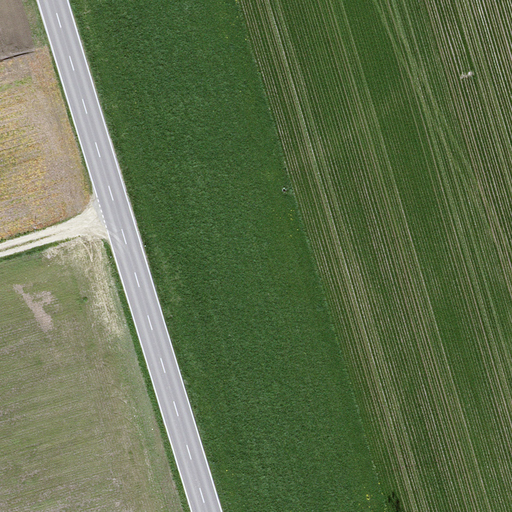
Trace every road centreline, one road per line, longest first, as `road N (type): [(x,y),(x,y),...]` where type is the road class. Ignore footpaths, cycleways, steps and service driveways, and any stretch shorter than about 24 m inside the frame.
road 1 (secondary): [(205,511),(51,0)]
road 2 (track): [(116,215),(0,250)]
